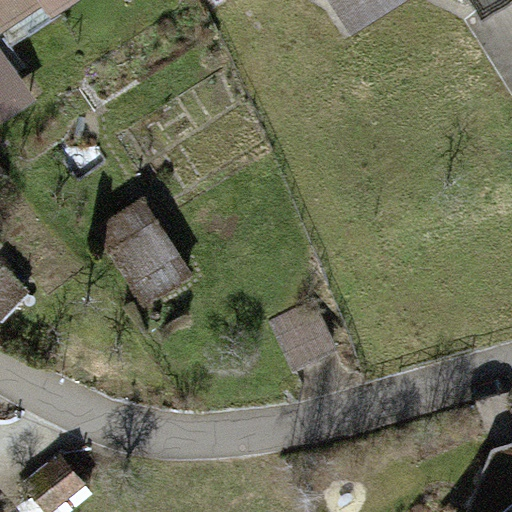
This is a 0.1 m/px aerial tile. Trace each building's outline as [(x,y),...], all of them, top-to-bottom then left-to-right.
[(0,0),(0,38),(5,46),(62,8),(59,3),(62,0),(0,0)] [(511,0),(217,0),(219,2),(223,0),(342,0),(354,19),(383,0),(474,0),(484,15),(507,0),(511,0)] [(5,46),(0,38),(0,75),(17,64),(5,46)] [(102,227),(150,297),(193,267),(146,197),(102,227)] [(30,288),(7,267),(0,274),(0,318),(1,319),(30,288)] [(315,301),(276,320),(298,362),(336,343),(315,301)] [(511,511),(511,466),(497,446),(468,511),(511,511)] [(64,457),(32,483),(52,508),(84,481),(64,457)]
